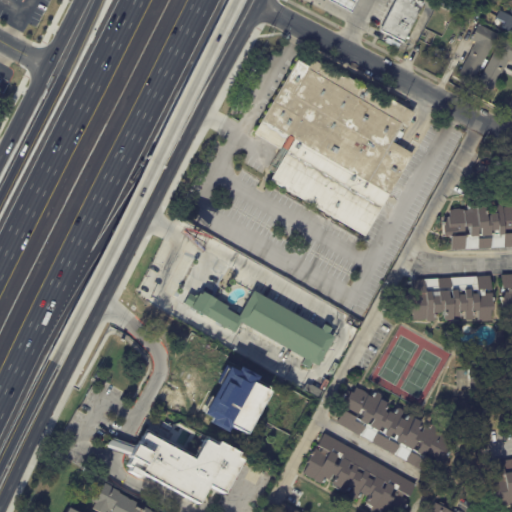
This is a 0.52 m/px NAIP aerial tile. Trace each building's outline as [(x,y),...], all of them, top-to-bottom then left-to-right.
[(356,0),(326,0),(326,1),(350,13),(356,0)] [(416,0),(422,3),(402,41),(379,29),(393,0),(416,0)] [(511,34),(500,27),(501,24),(493,20),(498,10),(506,14),(509,10),(511,11),(511,34)] [(478,26),(496,36),(472,82),(458,74),(474,43),(468,40),(476,25),(478,26)] [(511,64),(507,62),(491,92),(476,85),(501,38),(511,43),(511,64)] [(398,104),(412,113),(412,115),(407,125),(406,126),(404,126),(402,125),(391,143),(412,155),(365,236),(267,180),(283,152),(251,133),(294,58),(305,65),(309,58),(341,77),(342,76),(340,75),(341,74),(368,89),(369,88),(398,104)] [(511,246),(450,250),(449,235),(445,236),(445,216),(448,216),(447,210),(452,209),(452,208),(459,208),(459,209),(462,209),(462,210),(465,210),(465,208),(464,208),(464,204),(474,203),(474,207),(483,206),(483,214),(487,214),(486,212),(490,212),(490,205),(502,204),(502,207),(505,207),(505,206),(511,205),(511,207),(511,206),(511,246)] [(498,276),(498,274),(511,273),(511,313),(499,314),(498,292),(501,292),(501,287),(499,288),(498,276)] [(488,276),(489,289),(483,289),(483,293),(490,293),(491,309),(489,309),(490,320),(474,321),(474,319),(463,319),(463,311),(460,312),(460,319),(439,320),(439,312),(434,312),(435,321),(425,321),(425,320),(410,320),(409,313),(402,313),(401,294),(404,294),(404,279),(488,275),(488,276)] [(322,325),(328,329),(325,334),(331,338),(315,367),(309,363),(306,368),(301,365),(304,360),(238,323),(232,333),(203,317),(188,309),(188,307),(182,304),(188,294),(194,298),(196,293),(198,294),(199,292),(225,307),(224,310),(236,317),(250,291),(319,331),(322,325)] [(266,391),(244,433),(228,425),(225,430),(210,422),(212,419),(201,413),(226,365),(234,369),(236,365),(257,376),(253,384),(266,391)] [(356,389),(359,390),(367,394),(367,395),(369,397),(371,394),(373,395),(374,393),(376,394),(377,392),(381,395),(380,397),(382,398),(381,399),(387,402),(382,412),(385,414),(386,412),(389,413),(391,410),(394,411),(396,408),(398,409),(398,408),(422,421),(416,431),(420,433),(423,427),(426,429),(428,425),(431,427),(431,426),(451,437),(448,444),(450,445),(448,447),(451,449),(442,465),(437,462),(430,475),(335,423),(341,412),(335,409),(341,398),(339,397),(341,394),(343,395),(346,390),(352,394),(355,388),(356,389)] [(142,432),(189,458),(200,439),(211,445),(212,440),(236,452),(234,457),(239,461),(221,495),(204,486),(197,505),(124,462),(131,445),(135,446),(142,432)] [(416,485),(405,505),(406,505),(404,509),(403,508),(400,511),(379,511),(362,502),(363,501),(362,500),(365,495),(363,493),(359,500),(357,498),(355,501),(347,497),(350,493),(348,492),(346,494),(336,489),(335,490),(327,485),(329,481),(328,481),(329,479),(328,478),(324,486),(302,474),(307,465),(303,463),(308,455),(306,455),(308,452),(310,452),(320,433),(416,485)] [(511,504),(491,507),(485,463),(511,459),(511,504)] [(97,511),(87,506),(90,501),(85,498),(89,490),(91,492),(98,480),(116,490),(115,492),(131,500),(129,504),(137,509),(139,504),(152,511),(97,511)] [(426,511),(432,502),(449,511),(426,511)]
